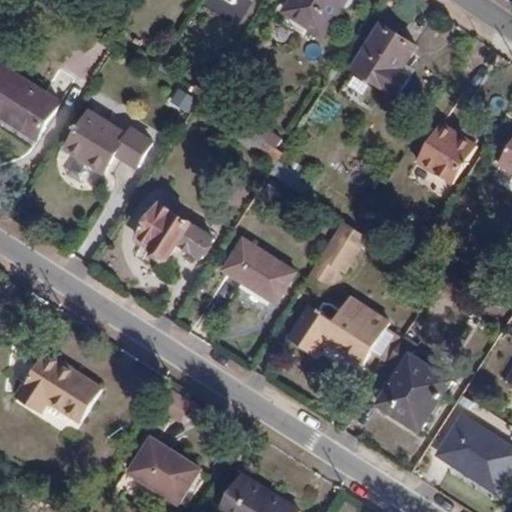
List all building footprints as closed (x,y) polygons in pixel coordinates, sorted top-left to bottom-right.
[(308,25),(326,36),(349,0),(282,0),(274,15),(302,33),(308,25)] [(383,26),(356,68),(399,96),(417,70),(409,63),(418,49),(383,26)] [(38,139),(62,102),(4,65),(0,71),(0,104),(7,109),(2,116),(38,139)] [(187,113),(196,99),(177,88),(169,102),(187,113)] [(105,173),(129,136),(91,112),(68,149),(105,173)] [(278,162),(284,153),(242,125),(233,139),(260,156),(262,153),(278,162)] [(421,163),(453,183),(477,146),(444,125),(421,163)] [(511,140),(498,163),(511,171),(511,140)] [(306,198),(314,185),(278,162),(270,175),(306,198)] [(180,243),(203,258),(215,239),(161,206),(142,238),(154,247),(155,253),(162,257),(172,256),(180,243)] [(346,274),(361,251),(337,235),(312,274),(331,286),(340,271),(346,274)] [(225,271),(275,302),(295,271),(245,239),(225,271)] [(278,304),(298,273),(295,271),(275,302),(278,304)] [(327,342),(365,366),(392,324),(352,299),(337,321),(312,306),(292,337),(319,355),(327,342)] [(411,353),(418,344),(406,337),(387,366),(399,374),(379,404),(422,431),(455,381),(411,353)] [(50,402),(82,423),(103,392),(46,355),(17,400),(41,415),(50,402)] [(179,423),(191,401),(169,388),(157,410),(179,423)] [(440,455),(498,492),(511,469),(511,447),(464,417),(440,455)] [(202,471),(153,440),(133,474),(160,490),(181,503),(186,496),(192,500),(201,486),(195,481),(202,471)] [(151,505),(160,490),(133,474),(124,488),(151,505)] [(300,511),(298,510),(300,507),(287,499),(285,501),(277,497),(278,493),(256,479),(253,483),(243,476),(222,510),(224,511),(300,511)]
